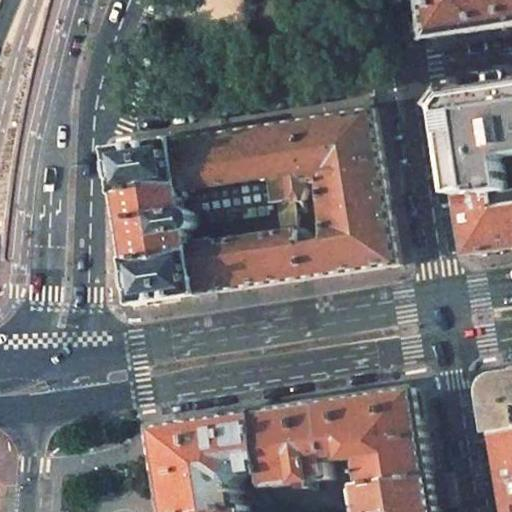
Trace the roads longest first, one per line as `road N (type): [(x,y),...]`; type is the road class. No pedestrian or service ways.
road 1 (primary): [(45,405),(446,343)]
road 2 (primary): [(87,0),(52,168),(45,304),(26,334),(0,352)]
road 3 (primary): [(441,303),(80,358)]
road 4 (unclassified): [(92,118),(403,72)]
road 5 (primary): [(80,358),(92,118)]
road 6 (residential): [(403,72),(441,303)]
road 7 (residential): [(446,343),(473,511)]
road 8 (primary): [(92,118),(125,0)]
